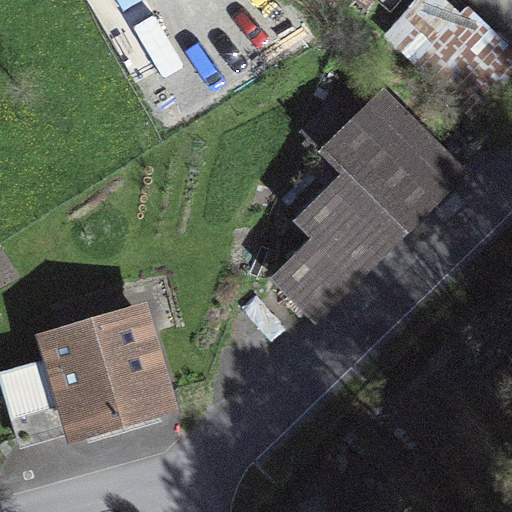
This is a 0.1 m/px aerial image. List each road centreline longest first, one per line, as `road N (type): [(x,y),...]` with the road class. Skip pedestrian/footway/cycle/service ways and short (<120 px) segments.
road 1 (residential): [(200,476),(511,198)]
road 2 (residential): [(61,511),(200,476)]
